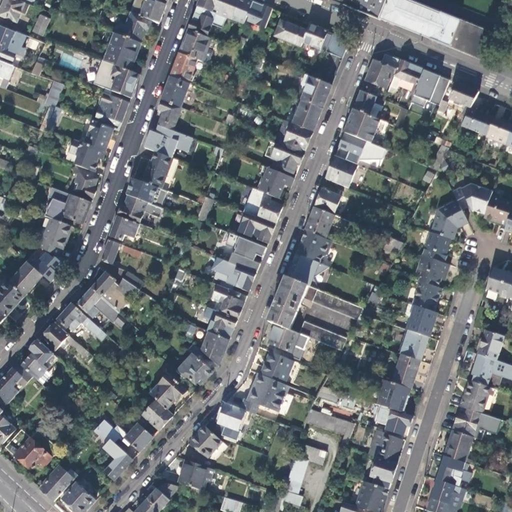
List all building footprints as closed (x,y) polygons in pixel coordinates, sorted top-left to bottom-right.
[(24,3),(15,0),(4,0),(0,12),(0,16),(17,22),(24,3)] [(167,5),(153,0),(146,0),(140,16),(152,21),(160,24),(167,5)] [(200,0),(198,7),(213,12),(217,0),(200,0)] [(217,0),(213,12),(222,16),(228,0),(217,0)] [(254,2),(248,0),(228,0),(222,16),(227,18),(245,24),(254,2)] [(450,45),(485,59),(495,34),(441,13),(440,14),(403,0),(330,0),(382,20),(382,18),(431,38),(430,40),(449,47),(450,45)] [(273,10),(264,6),(261,12),(253,9),(248,21),(266,28),(273,10)] [(189,30),(208,37),(213,25),(223,28),(227,18),(222,16),(213,12),(198,7),(189,30)] [(116,34),(141,43),(146,31),(148,32),(152,21),(140,16),(132,13),(126,27),(120,25),(116,34)] [(33,32),(43,36),(50,20),(40,16),(33,32)] [(0,25),(15,32),(20,34),(22,29),(0,20),(0,25)] [(303,43),(307,32),(282,21),(275,37),(301,47),(303,43)] [(328,32),(310,25),(307,32),(303,43),(321,50),(328,32)] [(9,49),(15,33),(0,27),(0,61),(10,65),(15,52),(9,49)] [(204,62),(213,39),(208,37),(189,30),(180,53),(198,60),(204,62)] [(20,34),(15,32),(15,33),(9,49),(11,45),(19,48),(24,36),(20,34)] [(141,43),(116,34),(106,62),(115,66),(131,72),(141,43)] [(246,40),(240,37),(235,47),(242,50),(246,40)] [(28,38),(26,47),(36,49),(38,41),(28,38)] [(314,51),(305,74),(305,75),(323,81),(332,58),(314,51)] [(198,60),(180,53),(172,77),(190,83),(198,60)] [(374,60),(366,81),(387,89),(395,69),(397,70),(401,60),(386,54),(385,55),(382,61),(387,63),(386,65),(374,60)] [(268,60),(259,56),(250,79),(258,83),(268,60)] [(401,60),(397,70),(394,76),(417,85),(424,70),(401,60)] [(10,79),(15,67),(10,65),(0,61),(0,86),(0,87),(4,77),(10,79)] [(39,76),(42,64),(35,62),(32,74),(39,76)] [(131,99),(140,75),(131,72),(115,66),(112,76),(113,76),(111,80),(116,82),(112,91),(131,99)] [(444,78),(424,70),(417,85),(415,90),(420,92),(429,96),(431,92),(430,92),(433,85),(440,88),(444,78)] [(323,108),(332,85),(323,81),(305,75),(301,85),(307,88),(302,100),(303,101),(323,108)] [(4,77),(0,87),(6,89),(10,79),(4,77)] [(192,84),(190,83),(172,77),(163,100),(183,108),(192,84)] [(64,86),(53,82),(44,104),(49,106),(55,109),(56,107),(64,86)] [(479,92),(456,83),(449,99),(471,107),(479,92)] [(119,131),(130,103),(111,96),(112,91),(106,89),(94,121),(108,126),(107,127),(114,129),(119,131)] [(377,97),(362,91),(355,110),(369,115),(373,105),(377,97)] [(439,107),(443,95),(438,93),(434,105),(439,107)] [(385,101),(377,97),(373,105),(382,108),(385,101)] [(183,108),(163,100),(159,110),(160,110),(164,112),(163,114),(159,126),(173,131),(174,131),(183,108)] [(313,131),(323,108),(303,101),(294,124),(313,131)] [(47,129),(55,109),(49,106),(40,129),(46,131),(47,129)] [(462,114),(466,116),(470,109),(466,106),(462,114)] [(62,109),(56,107),(55,109),(47,129),(53,131),(62,109)] [(466,116),(461,126),(486,136),(493,118),(487,115),(489,111),(479,107),(477,111),(470,109),(466,116)] [(408,110),(403,108),(396,126),(400,128),(408,110)] [(369,115),(355,110),(345,133),(359,139),(363,140),(370,143),(379,119),(369,115)] [(493,118),(486,136),(485,138),(505,146),(511,129),(511,121),(501,118),(500,121),(493,118)] [(293,123),(286,120),(278,138),(286,140),(293,123)] [(105,151),(114,129),(107,127),(108,126),(94,121),(85,143),(105,151)] [(306,150),(313,131),(294,124),(293,123),(286,140),(278,138),(276,143),(279,144),(301,154),(303,149),(306,150)] [(173,131),(159,126),(157,125),(156,130),(152,129),(145,148),(157,152),(164,155),(164,154),(173,131)] [(359,139),(345,133),(336,157),(350,162),(356,150),(352,148),(354,145),(356,146),(359,139)] [(105,151),(85,143),(75,139),(70,153),(77,155),(78,158),(75,165),(76,166),(95,173),(98,165),(96,164),(99,159),(102,160),(105,151)] [(272,142),(266,155),(273,158),(279,144),(276,143),(272,142)] [(300,164),(304,155),(301,154),(279,144),(273,158),(282,161),(279,168),(295,174),(299,163),(300,164)] [(449,148),(442,145),(432,168),(437,171),(449,148)] [(174,158),(164,154),(164,155),(157,152),(150,170),(148,170),(143,182),(163,189),(174,158)] [(0,166),(8,170),(12,159),(0,153),(0,166)] [(350,162),(336,157),(326,180),(349,189),(358,165),(350,162)] [(99,174),(95,173),(76,166),(73,173),(78,175),(75,183),(76,183),(74,190),(77,191),(76,194),(93,200),(97,190),(94,189),(99,174)] [(294,178),(268,168),(259,191),(272,196),(279,199),(285,185),(291,187),(294,178)] [(437,171),(432,168),(430,168),(426,176),(427,177),(432,179),(437,171)] [(425,192),(432,179),(427,177),(420,190),(425,192)] [(133,178),(129,190),(134,191),(132,196),(162,208),(168,191),(163,189),(143,182),(133,178)] [(461,188),(453,192),(457,200),(462,211),(470,206),(473,211),(486,215),(493,194),(494,192),(472,185),(462,190),(461,188)] [(62,222),(63,217),(84,225),(92,204),(52,187),(49,197),(54,199),(50,209),(49,208),(46,216),(52,218),(62,222)] [(259,191),(253,189),(244,212),(257,217),(276,225),(283,206),(270,201),(272,196),(259,191)] [(341,197),(323,189),(315,208),(333,216),(341,197)] [(511,210),(511,201),(493,194),(486,215),(485,217),(507,225),(511,210)] [(11,200),(0,195),(0,209),(6,211),(11,200)] [(125,207),(123,206),(119,217),(131,221),(140,224),(148,227),(151,218),(149,217),(150,214),(160,218),(164,209),(162,208),(132,196),(130,195),(125,207)] [(214,200),(206,197),(203,204),(197,220),(205,223),(214,200)] [(468,222),(462,211),(457,200),(438,210),(433,224),(453,238),(457,227),(468,222)] [(333,216),(315,208),(306,231),(326,239),(335,216),(333,216)] [(123,241),(125,234),(131,221),(119,217),(111,236),(123,241)] [(268,244),(276,225),(257,217),(253,227),(255,228),(251,236),(259,239),(258,240),(268,244)] [(62,222),(52,218),(43,242),(41,241),(39,247),(59,257),(62,250),(64,250),(72,226),(62,222)] [(134,238),(140,224),(131,221),(125,234),(134,238)] [(453,238),(433,224),(431,233),(451,240),(452,240),(453,238)] [(326,239),(306,231),(296,254),(319,264),(322,257),(327,255),(332,242),(326,239)] [(451,240),(431,233),(430,232),(422,256),(443,263),(451,240)] [(239,267),(256,274),(260,265),(253,262),(256,256),(263,258),(267,248),(230,233),(225,246),(236,250),(234,255),(232,254),(229,263),(239,267)] [(405,243),(389,237),(384,249),(398,255),(405,243)] [(130,248),(110,240),(102,261),(112,265),(119,247),(123,249),(123,250),(128,252),(130,248)] [(141,252),(130,248),(128,252),(140,257),(141,252)] [(51,282),(58,275),(56,273),(64,265),(56,258),(54,259),(48,253),(42,260),(42,261),(40,263),(43,265),(38,270),(51,282)] [(319,264),(296,254),(287,278),(299,283),(299,282),(308,286),(308,287),(310,288),(319,264)] [(443,263),(422,256),(417,270),(423,272),(419,282),(442,290),(449,265),(443,263)] [(44,276),(29,263),(9,284),(25,297),(44,276)] [(493,267),(486,288),(500,293),(499,295),(509,298),(510,296),(511,289),(511,272),(495,266),(493,267)] [(249,292),(256,274),(239,267),(234,279),(240,281),(237,288),(249,292)] [(128,270),(123,279),(140,290),(144,282),(128,270)] [(179,270),(175,279),(181,281),(185,272),(179,270)] [(140,290),(123,279),(120,285),(116,282),(117,282),(108,273),(93,289),(110,305),(114,308),(120,313),(140,290)] [(299,283),(287,278),(269,322),(276,325),(290,331),(290,330),(308,287),(308,286),(299,282),(299,283)] [(9,284),(8,282),(0,290),(0,308),(8,316),(25,297),(9,284)] [(419,282),(412,305),(416,307),(435,313),(442,290),(419,282)] [(220,313),(238,320),(241,312),(245,302),(240,300),(242,295),(218,285),(213,299),(221,303),(219,308),(221,309),(220,313)] [(93,318),(100,311),(109,319),(111,317),(116,322),(122,315),(120,313),(114,308),(110,305),(93,289),(79,305),(93,318)] [(361,315),(364,309),(317,290),(312,302),(358,320),(361,315)] [(412,305),(406,303),(398,327),(409,330),(416,307),(412,305)] [(107,336),(72,304),(58,320),(67,329),(68,328),(73,332),(82,323),(102,341),(107,336)] [(219,312),(207,307),(206,311),(218,316),(219,312)] [(413,332),(429,337),(437,314),(435,313),(416,307),(409,330),(413,332)] [(0,325),(8,316),(0,308),(0,325)] [(234,329),(238,320),(220,313),(219,312),(218,316),(211,333),(223,338),(227,326),(234,329)] [(367,317),(361,315),(358,320),(356,324),(363,327),(367,317)] [(67,329),(58,320),(56,322),(65,331),(67,329)] [(65,331),(56,322),(42,338),(56,351),(66,340),(83,355),(87,351),(65,331)] [(342,351),(348,339),(305,322),(300,334),(301,334),(342,351)] [(197,327),(191,325),(185,337),(190,341),(197,327)] [(300,334),(290,330),(290,331),(276,325),(269,344),(293,354),(301,334),(300,334)] [(411,356),(422,360),(429,337),(413,332),(409,330),(402,353),(403,354),(411,356)] [(486,331),(478,355),(497,361),(505,337),(486,331)] [(219,366),(230,340),(223,338),(211,333),(202,351),(219,366)] [(66,365),(39,340),(31,349),(37,355),(35,357),(33,355),(23,367),(33,376),(37,380),(47,369),(47,367),(44,365),(51,358),(63,369),(66,365)] [(194,356),(178,372),(186,379),(188,377),(196,385),(201,379),(204,382),(219,366),(202,351),(195,346),(190,351),(194,356)] [(299,363),(271,352),(262,375),(285,384),(286,381),(291,383),(299,363)] [(412,388),(422,360),(411,356),(403,354),(393,382),(412,388)] [(511,366),(497,361),(478,355),(472,376),(474,376),(472,382),(492,389),(498,390),(503,378),(511,380),(511,366)] [(23,367),(19,363),(0,383),(0,396),(8,404),(33,376),(23,367)] [(170,374),(151,395),(155,399),(157,400),(158,400),(168,410),(178,399),(180,401),(189,392),(170,374)] [(253,414),(256,415),(260,407),(279,413),(291,386),(285,384),(262,375),(259,374),(248,401),(244,400),(240,409),(248,412),(253,414)] [(393,383),(393,382),(384,379),(377,403),(385,406),(385,405),(393,383)] [(470,381),(462,407),(465,408),(484,414),(492,389),(472,382),(470,381)] [(412,389),(393,383),(385,405),(404,412),(412,389)] [(338,391),(323,386),(320,392),(336,397),(338,391)] [(357,397),(347,394),(345,400),(355,403),(357,397)] [(0,396),(0,408),(2,411),(8,404),(0,396)] [(78,409),(85,401),(82,398),(71,410),(75,413),(78,409)] [(157,400),(155,399),(135,421),(139,424),(144,428),(150,422),(143,416),(157,400)] [(160,431),(174,415),(168,410),(158,400),(157,400),(143,416),(150,422),(160,431)] [(223,436),(237,441),(244,421),(248,412),(240,409),(226,404),(217,431),(224,433),(223,436)] [(313,404),(311,409),(327,414),(329,409),(313,404)] [(462,415),(459,414),(454,431),(474,438),(482,441),(486,431),(497,435),(502,421),(484,414),(465,408),(462,415)] [(96,425),(78,409),(75,413),(92,430),(96,425)] [(410,426),(414,416),(392,409),(386,429),(405,435),(408,425),(410,426)] [(309,422),(344,434),(348,422),(314,410),(309,422)] [(248,412),(244,421),(250,423),(253,414),(248,412)] [(1,416),(0,416),(0,441),(3,444),(16,430),(7,422),(1,416)] [(123,426),(129,432),(135,425),(129,420),(123,426)] [(108,443),(111,440),(117,433),(104,421),(95,432),(108,443)] [(355,424),(349,422),(342,443),(348,445),(355,424)] [(139,424),(129,436),(127,434),(124,437),(122,435),(121,436),(119,438),(129,447),(131,444),(140,452),(154,437),(144,428),(139,424)] [(224,442),(206,425),(191,441),(209,458),(224,442)] [(31,437),(23,429),(7,447),(32,471),(38,465),(43,469),(62,450),(38,429),(31,437)] [(377,430),(369,454),(378,457),(398,464),(400,456),(397,455),(403,440),(384,434),(385,433),(377,430)] [(454,431),(446,456),(466,463),(467,459),(474,438),(454,431)] [(119,438),(121,436),(117,433),(111,440),(115,443),(119,438)] [(114,481),(133,460),(115,443),(111,440),(108,443),(103,448),(107,451),(119,462),(114,467),(108,467),(104,472),(114,481)] [(310,460),(323,465),(328,452),(301,443),(296,456),(310,460)] [(296,456),(296,458),(285,492),(299,495),(310,460),(296,456)] [(446,456),(438,480),(448,484),(452,474),(455,475),(457,470),(463,472),(466,463),(446,456)] [(378,457),(377,461),(372,477),(375,478),(373,484),(390,490),(398,464),(378,457)] [(210,467),(209,467),(187,460),(179,483),(191,487),(202,490),(210,467)] [(68,473),(59,466),(45,481),(47,483),(41,489),(47,494),(55,502),(78,476),(71,469),(68,473)] [(460,510),(467,490),(448,484),(438,480),(428,511),(431,511),(456,511),(457,511),(460,510)] [(373,484),(365,482),(357,507),(373,511),(382,511),(384,507),(382,506),(385,497),(387,498),(390,490),(373,484)] [(149,500),(161,511),(170,500),(169,499),(179,487),(165,483),(149,500)] [(63,499),(76,511),(85,511),(96,501),(91,497),(94,493),(91,490),(88,494),(77,484),(63,499)] [(216,494),(202,490),(191,487),(189,493),(214,501),(216,494)] [(299,495),(285,492),(285,494),(283,498),(283,501),(300,506),(301,504),(304,497),(299,495)] [(271,511),(274,511),(279,511),(283,501),(283,498),(276,496),(271,511)] [(228,511),(241,511),(244,503),(227,498),(223,510),(228,511)] [(160,511),(161,511),(149,500),(137,511),(160,511)] [(373,511),(357,507),(345,503),(341,511),(373,511)]
